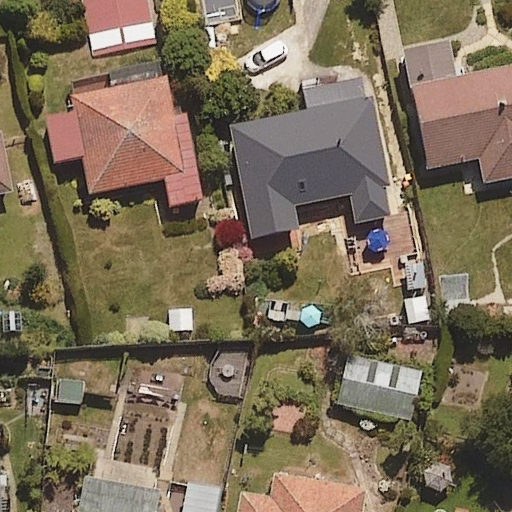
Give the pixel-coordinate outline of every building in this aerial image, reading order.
[(154,41),(145,0),(80,0),(91,53),(154,41)] [(239,20),(235,0),(198,0),(203,26),(239,20)] [(511,78),(453,90),(446,52),(400,61),(423,177),(476,166),(481,191),(511,184),(511,78)] [(363,88),(302,99),(306,121),(231,134),(240,187),(270,182),(276,215),(346,203),(351,232),(387,226),(363,88)] [(169,129),(162,90),(71,109),(74,124),(43,130),(52,171),(80,165),(88,201),(160,186),(165,213),(198,206),(182,127),(169,129)] [(0,143),(0,200),(14,197),(3,143),(0,143)] [(418,382),(343,369),(335,413),(410,426),(418,382)] [(358,511),(360,502),(270,487),(266,509),(238,504),(236,511),(358,511)] [(153,505),(76,492),(72,511),(212,511),(214,499),(156,489),(153,505)]
